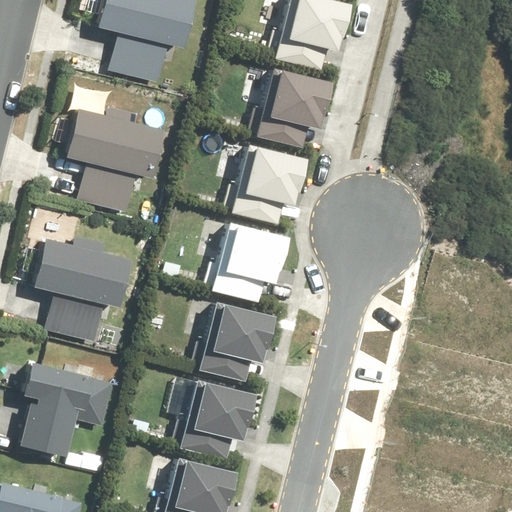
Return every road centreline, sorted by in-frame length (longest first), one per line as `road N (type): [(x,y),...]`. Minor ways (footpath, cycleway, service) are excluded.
road 1 (residential): [(297,511),(370,209)]
road 2 (residential): [(370,209),(343,177),(380,0)]
